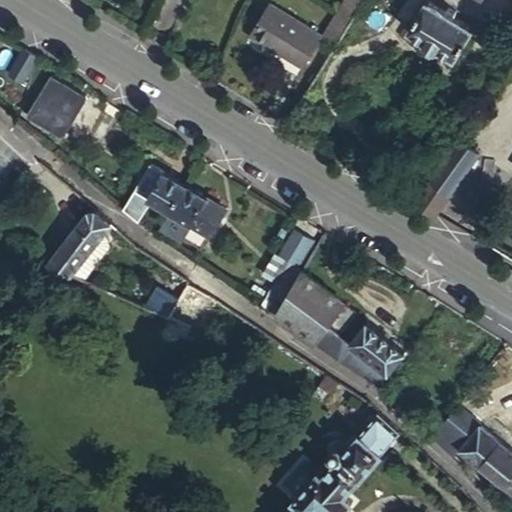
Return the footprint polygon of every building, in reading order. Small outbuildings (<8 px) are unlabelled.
[(343,0),(338,9),(352,18),(363,0),(343,0)] [(410,30),(428,40),(438,47),(458,58),(475,29),(455,16),(458,11),(451,6),(447,12),(429,0),(410,30)] [(320,35),(271,6),(254,35),(303,65),(320,35)] [(352,18),(338,9),(322,35),(337,44),(352,18)] [(438,47),(428,40),(421,52),(432,59),(438,47)] [(30,85),(39,55),(26,48),(11,74),(30,85)] [(90,94),(56,73),(34,110),(67,130),(90,94)] [(480,152),(462,139),(446,162),(463,175),(480,152)] [(446,162),(417,202),(436,214),(463,175),(446,162)] [(171,210),(187,183),(153,163),(138,190),(148,196),(171,210)] [(227,208),(187,183),(171,210),(161,226),(182,238),(192,222),(211,234),(227,208)] [(144,205),(148,196),(138,190),(133,197),(144,205)] [(112,225),(97,212),(90,214),(50,273),(72,285),(112,225)] [(320,242),(294,227),(279,253),(305,268),(320,242)] [(305,268),(279,253),(266,275),(279,282),(265,306),(277,314),(278,314),(303,271),(305,268)] [(303,271),(278,314),(338,357),(376,383),(386,368),(390,370),(404,350),(367,321),(347,349),(326,335),(333,324),(341,330),(354,311),(303,271)] [(212,298),(191,284),(170,325),(193,334),(212,298)] [(343,385),(329,376),(322,389),(335,398),(343,385)] [(458,407),(439,433),(461,450),(481,425),(458,407)] [(402,432),(382,414),(348,452),(346,448),(343,446),(340,446),(338,448),(336,450),(336,452),(337,455),(296,498),(302,503),(293,511),(344,511),(355,501),(346,492),(402,432)] [(461,450),(511,489),(511,447),(481,425),(461,450)]
